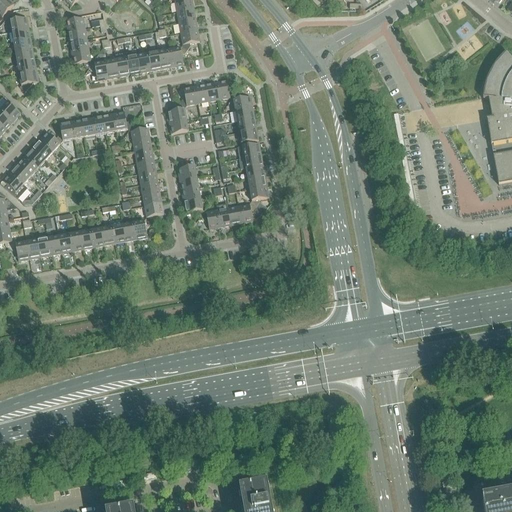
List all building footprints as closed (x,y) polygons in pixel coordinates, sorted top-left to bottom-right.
[(7,0),(4,0),(0,4),(0,17),(2,19),(14,6),(7,0)] [(181,0),(171,0),(172,0),(175,3),(177,14),(194,11),(192,0),(184,2),(181,0)] [(179,25),(196,22),(194,11),(177,14),(179,25)] [(10,23),(12,34),(29,31),(27,20),(18,21),(13,16),(8,21),(10,23)] [(66,23),(68,34),(85,31),(83,20),(66,23)] [(179,25),(181,35),(198,32),(196,22),(179,25)] [(12,34),(14,44),(31,41),(29,31),(12,34)] [(68,34),(70,45),(87,42),(85,31),(68,34)] [(182,48),(187,52),(190,48),(190,45),(200,43),(198,32),(181,35),(183,47),(182,48)] [(14,44),(16,55),(33,52),(31,41),(14,44)] [(70,45),(72,55),(89,52),(87,42),(70,45)] [(180,50),(169,52),(173,69),(184,67),(182,57),(184,57),(187,52),(182,48),(180,50)] [(33,52),(16,55),(18,66),(35,63),(33,52)] [(85,67),(89,70),(93,64),(91,63),(89,52),(72,55),(74,66),(84,65),(85,67)] [(169,52),(159,54),(162,71),(173,69),(169,52)] [(511,59),(507,53),(502,58),(494,67),(491,72),(489,77),(487,82),(484,93),(483,100),(488,100),(489,103),(490,106),(488,107),(489,114),(491,113),(492,120),(487,121),(493,154),(495,153),(496,157),(493,157),(499,186),(511,184),(511,59)] [(159,54),(148,56),(151,73),(162,71),(159,54)] [(148,56),(138,58),(141,75),(151,73),(148,56)] [(127,60),(130,77),(141,75),(138,58),(127,60)] [(127,60),(116,62),(119,79),(130,77),(127,60)] [(116,62),(106,64),(109,81),(119,79),(116,62)] [(18,66),(20,76),(37,73),(35,63),(18,66)] [(93,64),(89,70),(93,73),(96,73),(98,83),(109,81),(106,64),(95,66),(93,64)] [(37,73),(20,76),(21,87),(20,89),(25,94),(33,85),(39,84),(37,73)] [(230,100),(232,101),(236,95),(232,92),(229,92),(227,82),(216,84),(219,102),(230,100)] [(209,104),(219,102),(216,84),(205,86),(209,104)] [(198,106),(209,104),(205,86),(195,88),(198,106)] [(187,108),(198,106),(195,88),(184,90),(186,100),(183,101),(180,105),(186,109),(187,108)] [(234,102),(236,113),(253,110),(251,99),(241,101),(240,98),(236,95),(232,101),(234,102)] [(21,104),(27,109),(31,104),(26,99),(21,104)] [(8,104),(0,112),(13,124),(21,115),(8,104)] [(185,111),(186,109),(180,105),(177,110),(177,112),(167,114),(169,125),(187,122),(185,111)] [(236,113),(238,124),(255,121),(253,110),(236,113)] [(0,112),(0,126),(6,132),(13,124),(0,112)] [(124,114),(113,116),(116,133),(128,131),(129,132),(133,126),(129,123),(126,124),(124,114)] [(116,133),(113,116),(103,118),(106,135),(116,133)] [(95,137),(106,135),(103,118),(92,120),(95,137)] [(85,139),(95,137),(92,120),(81,122),(85,139)] [(238,124),(240,134),(257,131),(255,121),(238,124)] [(74,141),(85,139),(81,122),(71,123),(74,141)] [(189,133),(187,122),(169,125),(171,136),(189,133)] [(61,134),(55,141),(60,146),(63,143),(74,141),(71,123),(60,125),(61,134)] [(138,129),(133,126),(129,132),(131,133),(133,144),(150,141),(148,130),(138,132),(138,129)] [(257,131),(240,134),(242,145),(259,142),(257,131)] [(47,134),(39,143),(52,154),(60,146),(55,141),(47,134)] [(152,152),(150,141),(133,144),(135,155),(152,152)] [(45,162),(52,154),(39,143),(32,151),(45,162)] [(259,146),(238,149),(240,160),(244,160),(261,157),(259,146)] [(38,170),(45,162),(32,151),(25,159),(38,170)] [(135,155),(137,166),(154,162),(152,152),(135,155)] [(244,160),(240,160),(239,161),(241,171),(246,170),(263,167),(261,157),(244,160)] [(38,170),(25,159),(18,167),(31,178),(38,170)] [(137,166),(139,176),(156,173),(154,162),(137,166)] [(31,178),(18,167),(10,175),(23,186),(31,178)] [(246,170),(248,181),(265,178),(263,167),(246,170)] [(178,171),(180,182),(197,179),(195,168),(178,171)] [(139,176),(141,187),(158,184),(156,173),(139,176)] [(3,183),(7,187),(5,189),(18,201),(28,190),(23,186),(10,175),(3,183)] [(248,181),(250,192),(267,189),(265,178),(248,181)] [(180,182),(182,193),(199,190),(197,179),(180,182)] [(141,187),(143,197),(160,194),(158,184),(141,187)] [(252,203),(251,204),(257,208),(260,204),(259,201),(269,200),(267,189),(250,192),(252,203)] [(182,193),(184,204),(201,201),(199,190),(182,193)] [(143,197),(145,208),(162,205),(160,194),(143,197)] [(196,216),(201,219),(205,213),(203,212),(201,201),(184,204),(186,215),(196,213),(196,216)] [(239,208),(242,225),(253,223),(251,213),(254,213),(257,208),(251,204),(250,206),(239,208)] [(147,219),(145,221),(151,225),(154,220),(154,218),(164,216),(162,205),(145,208),(147,219)] [(227,206),(217,208),(217,212),(220,229),(231,227),(228,210),(227,206)] [(239,208),(228,210),(231,227),(242,225),(239,208)] [(0,212),(0,223),(8,222),(6,211),(0,212)] [(205,213),(201,219),(205,222),(208,221),(209,231),(220,229),(217,212),(206,214),(205,213)] [(144,223),(133,225),(136,242),(147,240),(146,230),(148,229),(151,225),(145,221),(144,223)] [(0,223),(0,234),(10,233),(8,222),(0,223)] [(122,223),(111,225),(112,228),(115,246),(126,244),(123,227),(122,223)] [(133,225),(123,227),(126,244),(136,242),(133,225)] [(112,228),(101,230),(105,248),(115,246),(112,228)] [(91,232),(94,250),(105,248),(101,230),(91,232)] [(91,232),(80,234),(83,252),(94,250),(91,232)] [(6,248),(10,251),(14,245),(12,244),(10,233),(0,234),(0,245),(5,245),(6,248)] [(80,234),(69,236),(72,254),(83,252),(80,234)] [(69,236),(59,238),(62,255),(72,254),(69,236)] [(59,238),(48,240),(51,257),(62,255),(59,238)] [(48,240),(37,242),(41,259),(51,257),(48,240)] [(37,242),(27,244),(30,261),(41,259),(37,242)] [(14,245),(10,251),(14,254),(17,253),(19,263),(30,261),(27,244),(16,246),(14,245)] [(154,476),(142,478),(143,484),(155,481),(154,476)] [(268,487),(243,491),(246,511),(269,511),(265,488),(268,487)] [(49,497),(48,489),(40,490),(42,499),(49,497)] [(511,511),(511,498),(483,504),(484,511),(511,511)]
